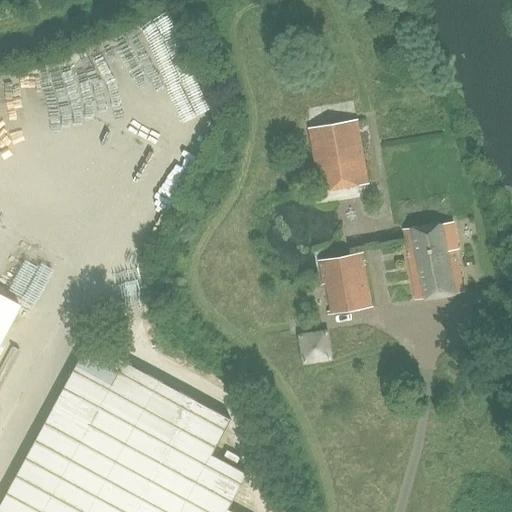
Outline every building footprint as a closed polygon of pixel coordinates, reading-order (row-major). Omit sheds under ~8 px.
[(356,119),(308,128),(319,189),(367,181),(356,119)] [(454,249),(457,248),(451,221),(402,229),(414,300),(461,292),(454,249)] [(371,306),(361,252),(317,260),(327,314),(371,306)] [(0,337),(19,303),(0,292),(0,337)] [(301,325),(303,354),(332,353),(331,324),(301,325)] [(0,511),(233,511),(228,509),(246,473),(212,454),(231,419),(89,342),(0,506),(0,511)]
